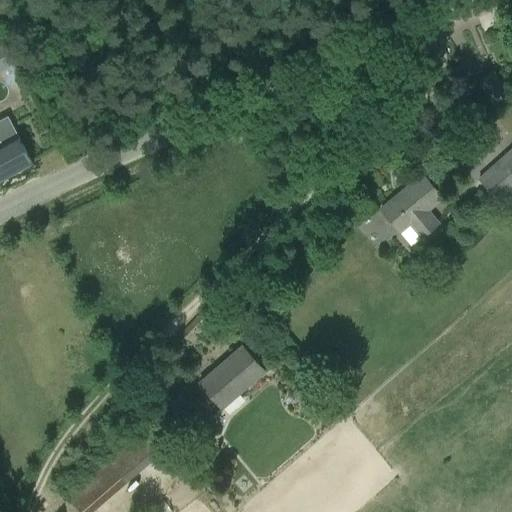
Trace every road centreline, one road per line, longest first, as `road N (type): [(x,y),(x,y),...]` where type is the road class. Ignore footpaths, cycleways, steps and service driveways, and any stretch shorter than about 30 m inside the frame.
road 1 (track): [(28,511),(81,415),(403,103),(434,57),(419,22)]
road 2 (unclassified): [(0,212),(472,0)]
